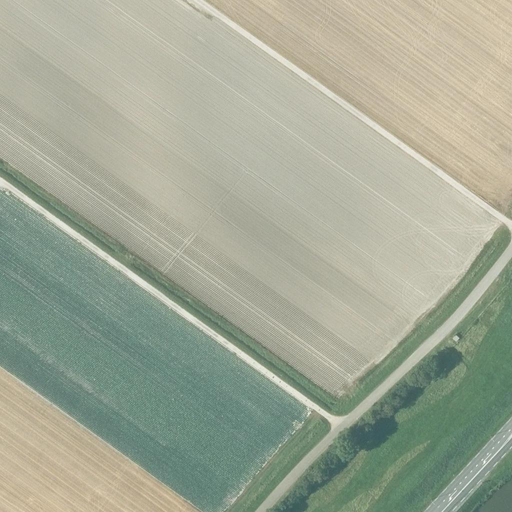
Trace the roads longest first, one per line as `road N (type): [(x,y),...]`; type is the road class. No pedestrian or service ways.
road 1 (track): [(342,428),(0,183)]
road 2 (track): [(511,228),(194,0)]
road 3 (unclassified): [(265,511),(434,340),(511,245)]
